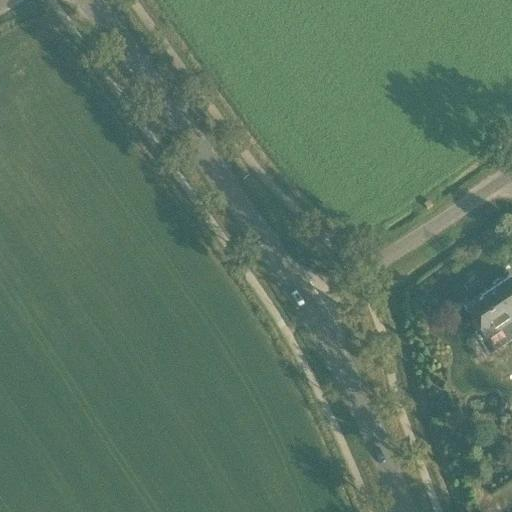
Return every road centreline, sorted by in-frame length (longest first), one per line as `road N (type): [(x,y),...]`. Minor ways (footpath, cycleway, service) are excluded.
road 1 (tertiary): [(311,313),(89,0)]
road 2 (unclassified): [(311,313),(511,167)]
road 3 (tertiary): [(404,511),(311,313)]
